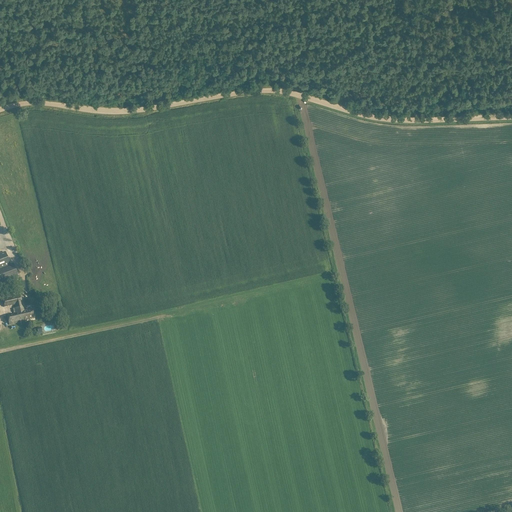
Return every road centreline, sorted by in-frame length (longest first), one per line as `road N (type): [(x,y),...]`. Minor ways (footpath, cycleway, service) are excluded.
road 1 (track): [(0,110),(28,102),(117,112),(275,91)]
road 2 (track): [(275,91),(399,118),(511,115)]
